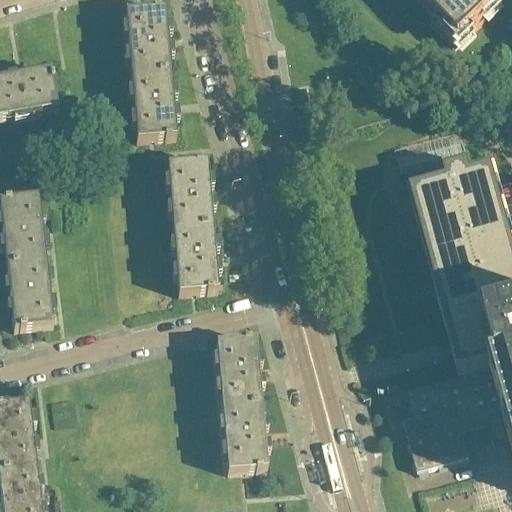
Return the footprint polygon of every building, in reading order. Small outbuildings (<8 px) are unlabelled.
[(460,47),(471,36),(484,24),(495,13),(484,2),(482,0),(414,0),(435,21),(449,36),(460,47)] [(167,42),(164,13),(159,14),(159,13),(152,14),(153,14),(143,15),(138,16),(125,17),(127,50),(130,82),(170,78),(168,51),(167,46),(167,42)] [(56,116),(54,101),(53,96),(52,88),(51,82),(50,82),(50,76),(23,81),(19,81),(14,82),(0,84),(0,125),(26,121),(56,116)] [(172,106),(170,78),(130,82),(132,114),(135,147),(149,145),(154,145),(164,144),(164,145),(170,144),(176,143),(173,115),(173,111),(172,106)] [(211,232),(209,205),(209,200),(208,195),(206,167),(201,168),(201,167),(194,168),(184,169),(166,171),(169,203),(172,235),(211,232)] [(511,248),(507,229),(492,177),(493,177),(493,175),(472,181),(469,171),(445,178),(448,187),(411,197),(411,198),(409,199),(413,212),(452,353),(458,378),(461,377),(461,379),(406,394),(414,423),(403,426),(417,477),(468,463),(462,439),(461,436),(487,429),(489,436),(502,433),(504,441),(511,470),(511,248)] [(44,256),(43,251),(41,235),(40,227),(40,221),(37,202),(8,206),(8,205),(2,206),(2,207),(0,207),(0,227),(1,235),(1,240),(2,245),(5,272),(45,267),(44,256)] [(214,259),(211,232),(172,235),(175,268),(177,300),(191,299),(196,299),(206,298),(206,299),(212,298),(212,297),(217,297),(215,269),(214,264),(214,259)] [(49,299),(47,283),(46,278),(45,267),(5,272),(8,299),(9,304),(10,308),(13,337),(19,336),(26,336),(26,335),(53,332),(51,313),(50,307),(49,299)] [(262,410),(259,383),(259,378),(259,374),(256,346),(249,346),(249,345),(244,346),(244,347),(233,347),(228,348),(215,349),(218,382),(221,414),(262,410)] [(31,431),(30,426),(28,408),(0,411),(0,477),(36,473),(34,462),(34,457),(32,441),(31,431)] [(264,438),(262,410),(221,414),(223,441),(224,446),(227,479),(240,478),(245,477),(255,476),(255,477),(261,477),(261,476),(267,476),(265,447),(264,443),(264,441),(264,438)] [(40,511),(39,505),(37,489),(37,485),(36,473),(0,477),(0,511),(40,511)]
